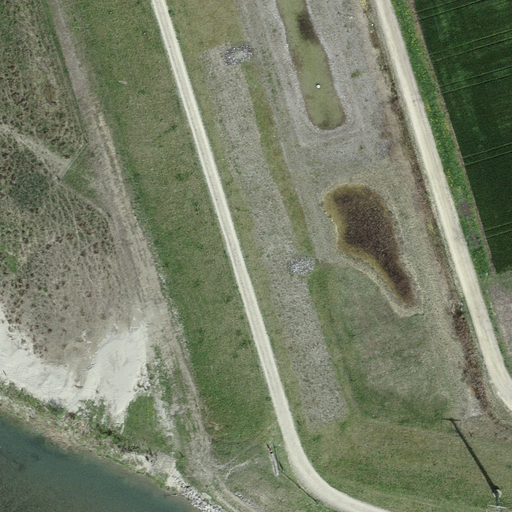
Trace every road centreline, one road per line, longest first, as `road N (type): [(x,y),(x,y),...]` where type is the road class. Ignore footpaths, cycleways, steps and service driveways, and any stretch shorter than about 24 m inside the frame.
road 1 (track): [(154,0),(294,450),(311,483),(363,511)]
road 2 (track): [(511,398),(466,289),(379,0)]
